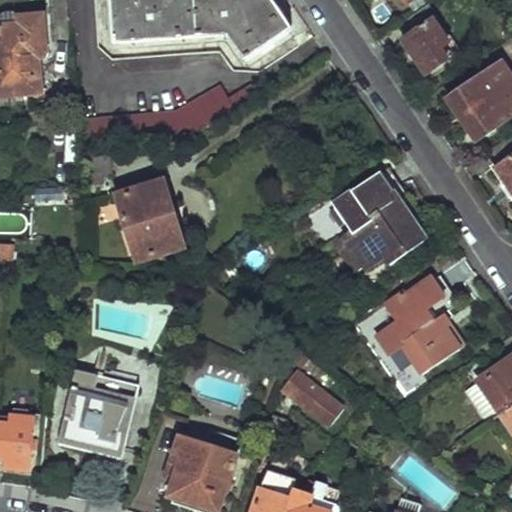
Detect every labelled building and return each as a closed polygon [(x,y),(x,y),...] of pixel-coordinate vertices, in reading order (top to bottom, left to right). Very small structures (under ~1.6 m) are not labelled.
[(112,0),(117,43),(226,35),(232,37),(250,61),(289,32),(265,0),(112,0)] [(398,0),(404,8),(415,0),(398,0)] [(490,0),(498,9),(508,0),(490,0)] [(402,44),(423,79),(446,64),(439,52),(446,47),(431,25),(436,21),(428,10),(408,22),(416,34),(402,44)] [(0,18),(0,96),(44,93),(41,63),(43,60),(46,57),(47,51),(45,15),(0,18)] [(448,104),(475,146),(511,119),(511,82),(502,67),(448,104)] [(88,120),(90,146),(198,137),(257,98),(250,87),(231,99),(224,88),(183,112),(88,120)] [(86,160),(88,191),(108,189),(107,174),(115,175),(113,158),(86,160)] [(511,159),(495,171),(511,195),(511,159)] [(340,243),(359,271),(385,254),(393,264),(437,234),(391,169),(337,206),(355,232),(340,243)] [(120,199),(138,262),(185,247),(177,224),(171,226),(166,210),(172,208),(165,185),(120,199)] [(0,263),(15,263),(15,244),(0,243),(0,263)] [(400,324),(377,339),(390,357),(403,348),(423,377),(465,347),(443,316),(459,305),(454,298),(448,302),(433,279),(407,297),(405,294),(387,306),(400,324)] [(511,364),(482,386),(502,414),(511,407),(511,364)] [(77,371),(61,444),(122,458),(136,399),(95,389),(98,376),(77,371)] [(345,415),(298,375),(284,392),(330,432),(345,415)] [(511,407),(502,414),(511,428),(511,407)] [(0,416),(0,458),(8,459),(7,468),(31,470),(34,419),(0,416)] [(290,425),(274,420),(266,443),(282,448),(290,425)] [(179,436),(171,464),(180,466),(171,497),(219,511),(220,511),(238,453),(179,436)] [(335,511),(343,492),(315,481),(309,496),(297,491),(293,501),(289,511),(335,511)] [(262,490),(254,511),(289,511),(293,501),(262,490)] [(420,511),(422,506),(403,500),(399,511),(386,511),(384,511),(420,511)]
